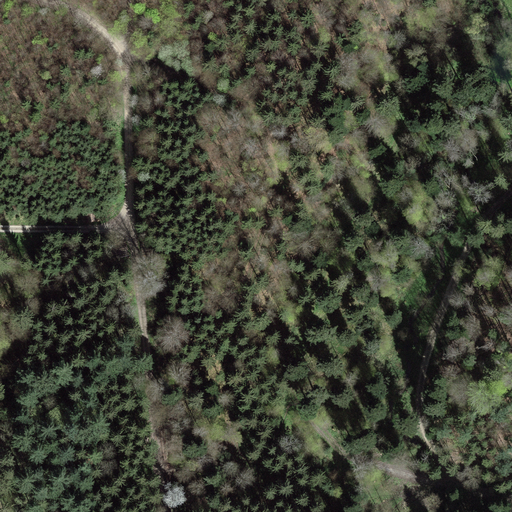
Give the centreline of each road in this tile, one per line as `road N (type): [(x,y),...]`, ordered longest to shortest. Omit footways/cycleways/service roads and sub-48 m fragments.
road 1 (track): [(442,474),(390,471),(339,448),(302,408),(293,357),(413,111),(456,81),(477,78),(511,91)]
road 2 (track): [(36,0),(83,15),(123,60),(128,228),(167,511)]
road 3 (track): [(511,501),(442,474),(424,442),(411,388),(445,291),(511,195)]
road 4 (track): [(0,227),(128,228)]
